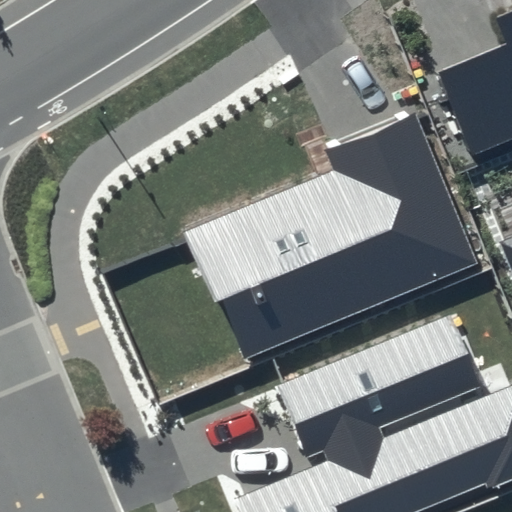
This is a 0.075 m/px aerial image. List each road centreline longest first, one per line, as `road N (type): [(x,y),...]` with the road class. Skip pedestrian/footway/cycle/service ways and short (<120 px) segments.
road 1 (residential): [(0,83),(137,0)]
road 2 (residential): [(0,363),(57,511)]
